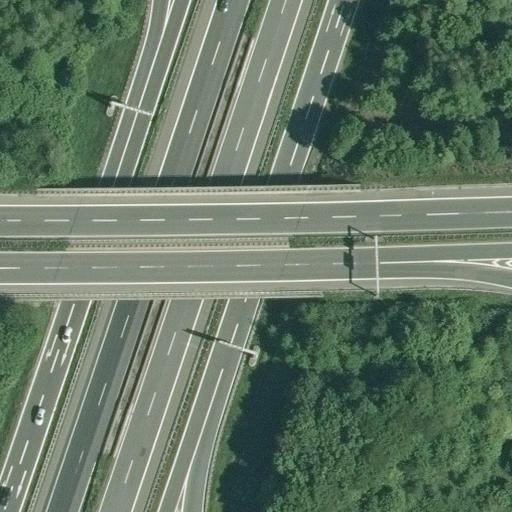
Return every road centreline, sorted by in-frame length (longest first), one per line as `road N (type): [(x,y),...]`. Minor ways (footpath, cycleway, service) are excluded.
road 1 (motorway): [(233,0),(62,511)]
road 2 (motorway): [(115,511),(285,0)]
road 3 (trunk): [(511,221),(0,230)]
road 4 (motorway): [(167,43),(11,511)]
road 5 (motorway): [(197,420),(337,0)]
road 6 (trunk): [(0,261),(420,255)]
